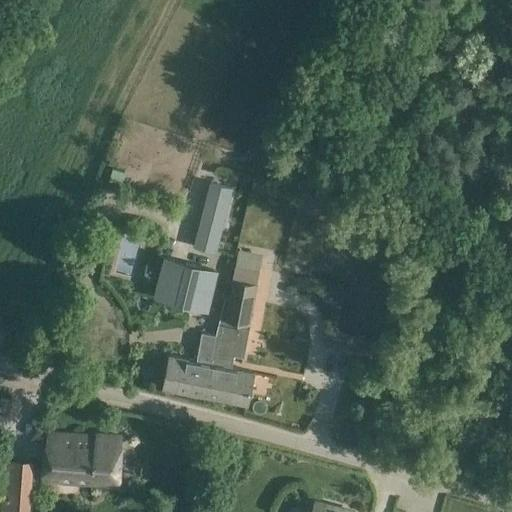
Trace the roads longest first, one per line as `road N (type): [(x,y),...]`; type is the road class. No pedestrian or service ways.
road 1 (unclassified): [(511,509),(25,368)]
road 2 (track): [(174,0),(25,368)]
